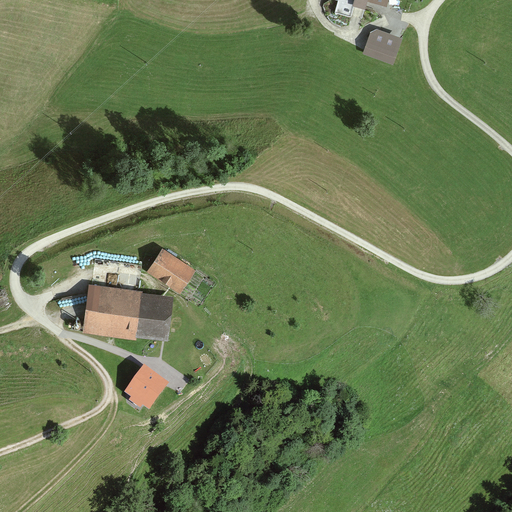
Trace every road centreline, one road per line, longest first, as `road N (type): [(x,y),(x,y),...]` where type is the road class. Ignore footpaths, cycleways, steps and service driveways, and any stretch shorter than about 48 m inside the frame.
road 1 (track): [(40,319),(15,286),(24,254),(157,202),(230,188),(264,194),(421,275),(473,280),(511,263)]
road 2 (track): [(167,511),(246,387),(249,355),(141,275),(99,271),(26,306)]
road 3 (track): [(0,460),(107,409),(112,398),(105,377),(40,319)]
road 4 (track): [(511,153),(445,101),(431,78),(428,27),(441,0)]
